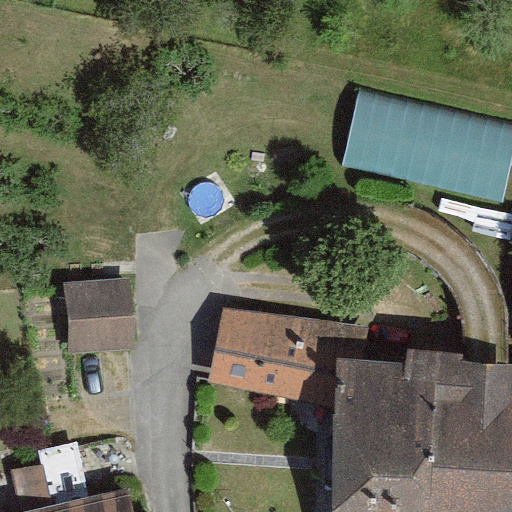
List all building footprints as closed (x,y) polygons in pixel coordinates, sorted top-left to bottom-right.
[(507,200),(511,179),(511,123),(362,87),(345,161),(507,200)] [(75,284),(76,357),(136,356),(135,283),(75,284)] [(345,366),(362,366),(367,326),(222,309),(207,378),(343,413),(345,366)] [(343,413),(337,511),(437,511),(446,356),(445,346),(407,344),(406,369),(362,366),(345,366),(343,413)] [(511,511),(511,359),(446,356),(437,511),(511,511)] [(19,490),(86,477),(81,447),(13,460),(19,490)] [(120,511),(113,491),(31,511),(120,511)]
